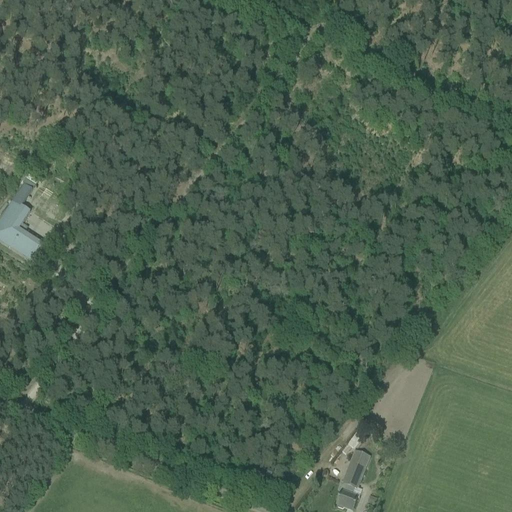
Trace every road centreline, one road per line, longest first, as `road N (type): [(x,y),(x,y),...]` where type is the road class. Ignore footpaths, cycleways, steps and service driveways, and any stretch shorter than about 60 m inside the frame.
road 1 (track): [(19,413),(314,33)]
road 2 (unclassified): [(0,405),(267,511)]
road 3 (track): [(290,511),(407,355)]
road 4 (track): [(484,122),(314,33)]
